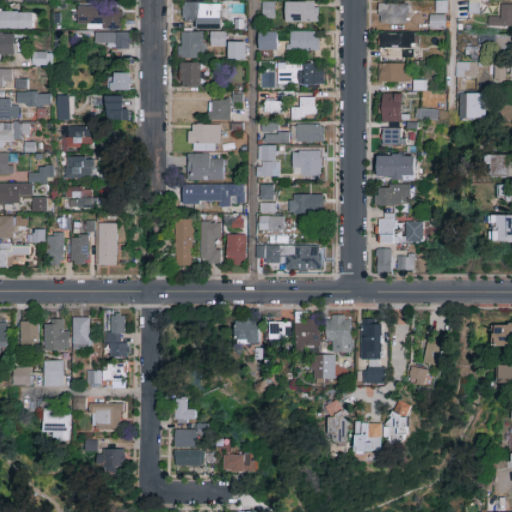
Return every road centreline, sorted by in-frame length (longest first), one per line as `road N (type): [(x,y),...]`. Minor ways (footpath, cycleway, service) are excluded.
road 1 (residential): [(0,293),(511,294)]
road 2 (residential): [(352,294),(352,0)]
road 3 (residential): [(155,494),(150,294)]
road 4 (residential): [(153,189),(152,0)]
